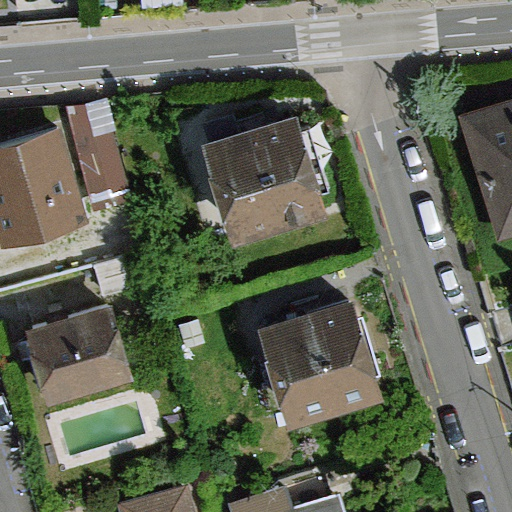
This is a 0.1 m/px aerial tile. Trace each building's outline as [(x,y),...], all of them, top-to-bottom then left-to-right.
[(511,93),(463,109),(497,220),(511,215),(511,93)] [(301,120),(216,145),(242,232),(327,206),(301,120)] [(60,135),(0,151),(0,212),(7,236),(82,215),(60,135)] [(145,252),(98,264),(102,279),(105,291),(152,278),(145,252)] [(356,306),(273,332),(299,417),(383,391),(356,306)] [(113,311),(37,333),(55,394),(131,372),(113,311)] [(127,511),(195,511),(188,487),(126,505),(127,511)] [(346,511),(341,494),(295,509),(288,487),(236,503),(239,511),(346,511)]
